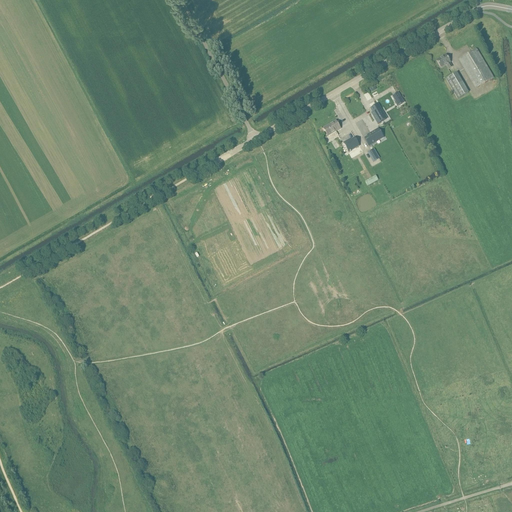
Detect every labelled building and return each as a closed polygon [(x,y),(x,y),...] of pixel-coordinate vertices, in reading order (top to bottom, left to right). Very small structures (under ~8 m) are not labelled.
[(477,50),(459,60),(476,89),(493,78),(477,50)] [(436,61),(441,68),(446,65),(448,69),(452,67),(449,63),(450,62),(446,55),(436,61)] [(458,72),(446,79),(457,99),(469,93),(458,72)] [(398,93),(393,96),(396,101),(398,100),(401,104),(404,102),(398,93)] [(373,117),(378,124),(385,120),(381,113),(383,112),(378,105),(370,109),(372,112),(375,116),(373,117)] [(328,136),(340,129),(336,121),(323,129),(328,136)] [(364,139),(369,146),(376,142),(376,141),(382,137),(378,129),(370,133),(371,135),(367,137),(364,139)] [(343,143),(348,153),(359,146),(355,138),(351,140),(350,139),(343,143)] [(376,175),(365,181),(368,186),(379,180),(376,175)]
